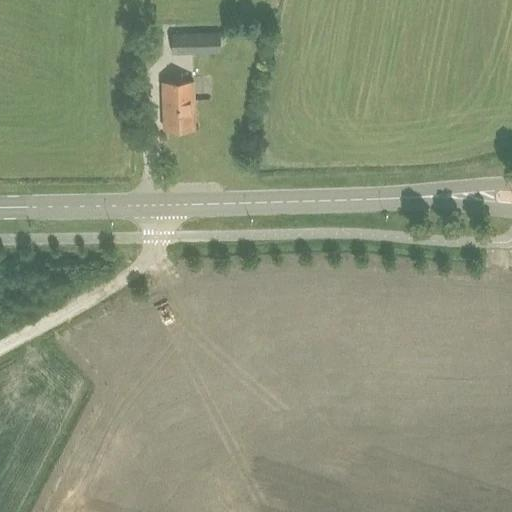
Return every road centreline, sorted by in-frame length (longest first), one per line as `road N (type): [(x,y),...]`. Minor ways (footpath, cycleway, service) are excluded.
road 1 (secondary): [(0,209),(334,202)]
road 2 (track): [(32,330),(149,259),(154,207)]
road 3 (secondary): [(511,185),(334,202)]
road 4 (secondary): [(334,202),(511,213)]
